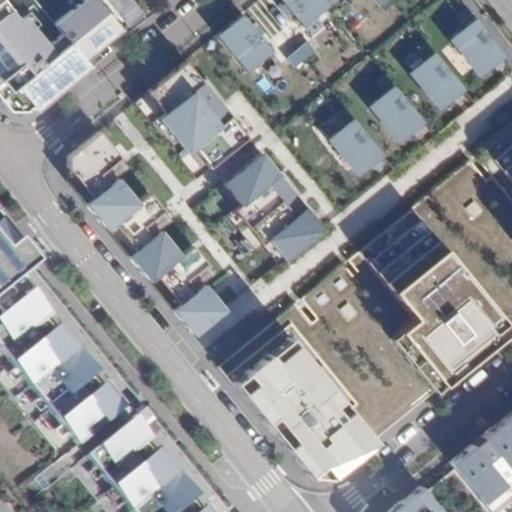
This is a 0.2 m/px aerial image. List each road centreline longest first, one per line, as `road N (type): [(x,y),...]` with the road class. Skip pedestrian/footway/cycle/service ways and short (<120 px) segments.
road 1 (residential): [(287,511),(9,167)]
road 2 (residential): [(9,167),(215,0)]
road 3 (residential): [(511,368),(337,511)]
